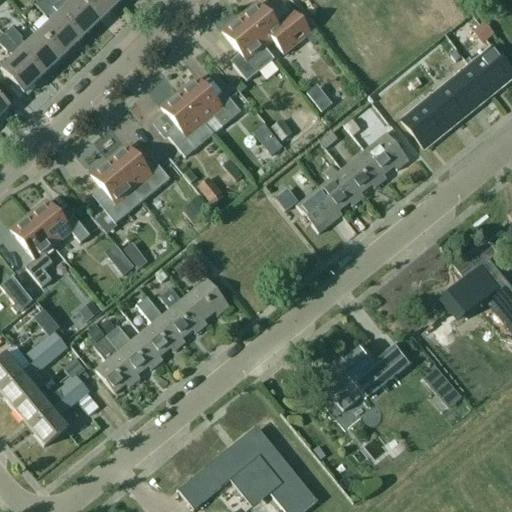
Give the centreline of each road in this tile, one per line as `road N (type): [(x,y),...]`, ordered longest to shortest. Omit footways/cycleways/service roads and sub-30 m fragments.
road 1 (residential): [(48,511),(511,146)]
road 2 (residential): [(0,170),(183,0)]
